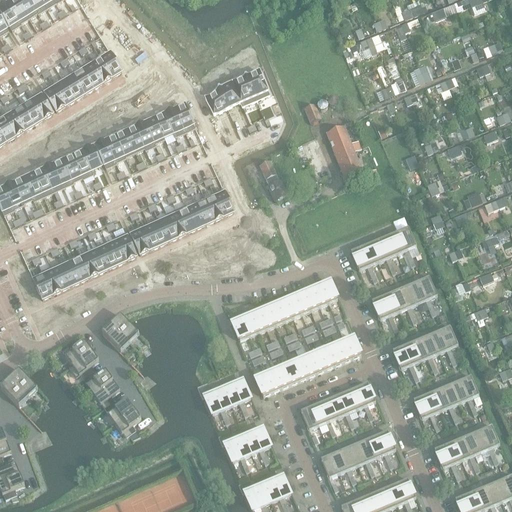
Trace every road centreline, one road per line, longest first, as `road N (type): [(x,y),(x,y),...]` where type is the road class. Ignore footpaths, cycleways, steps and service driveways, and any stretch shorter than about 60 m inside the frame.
road 1 (residential): [(374,365),(329,259),(266,283),(128,299),(82,323)]
road 2 (residential): [(326,511),(282,405),(374,365)]
road 3 (residential): [(436,511),(374,365)]
